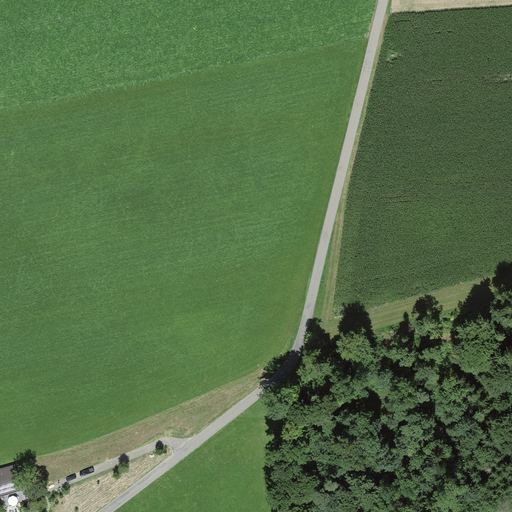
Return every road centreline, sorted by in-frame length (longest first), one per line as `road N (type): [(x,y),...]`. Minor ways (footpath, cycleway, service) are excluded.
road 1 (unclassified): [(107,511),(276,380),(297,349),(385,0)]
road 2 (track): [(227,420),(296,419),(511,357)]
road 3 (track): [(191,446),(173,440),(50,488)]
